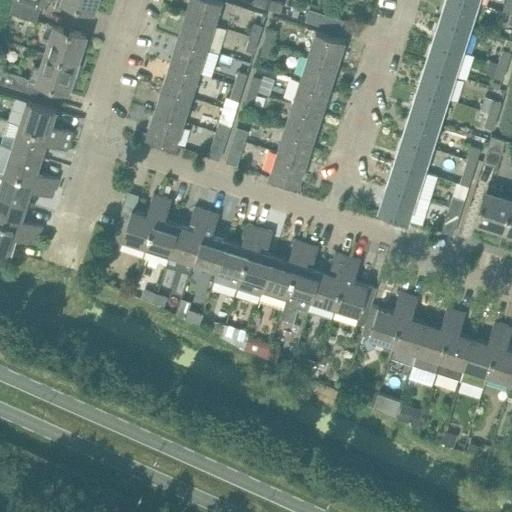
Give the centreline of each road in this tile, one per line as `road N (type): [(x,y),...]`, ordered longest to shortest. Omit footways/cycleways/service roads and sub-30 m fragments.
road 1 (residential): [(511,288),(408,254),(391,237),(101,143)]
road 2 (secondary): [(302,511),(0,375)]
road 3 (secondary): [(0,409),(225,511)]
road 4 (residential): [(346,181),(382,51),(401,31),(411,0)]
road 5 (residential): [(101,143),(102,104),(136,0)]
road 6 (residential): [(64,262),(101,143)]
